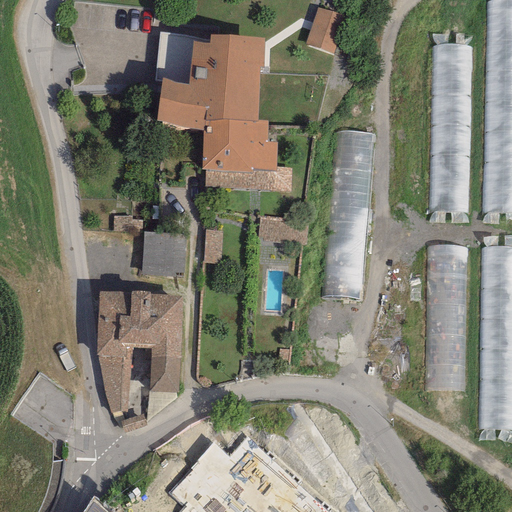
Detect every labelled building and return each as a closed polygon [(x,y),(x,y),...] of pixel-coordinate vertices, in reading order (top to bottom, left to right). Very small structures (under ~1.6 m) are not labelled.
[(349,20),(318,9),(306,45),(337,56),(349,20)] [(511,9),(482,9),(478,218),(511,218),(511,9)] [(265,38),(209,34),(208,44),(193,40),(187,84),(162,78),(155,120),(202,130),(203,119),(257,121),(259,68),(263,69),(265,38)] [(468,54),(427,53),(426,219),(467,219),(468,54)] [(267,122),(257,121),(203,119),(202,130),(201,169),(204,169),(203,188),(289,192),(290,168),(275,168),(276,142),(266,142),(267,122)] [(373,135),(335,132),(318,296),(357,300),(373,135)] [(307,220),(260,216),(258,242),(282,243),(305,246),(307,220)] [(186,241),(144,238),(141,278),(183,282),(186,241)] [(468,257),(425,256),(422,393),(465,394),(468,257)] [(511,261),(480,261),(476,433),(511,433),(511,261)] [(130,293),(98,292),(96,354),(104,395),(110,414),(126,411),(132,348),(151,350),(147,391),(177,393),(181,297),(149,294),(149,291),(130,291),(130,293)] [(328,511),(248,436),(227,458),(211,442),(187,468),(190,470),(170,492),(185,506),(178,511),(328,511)] [(107,511),(92,497),(81,511),(107,511)]
